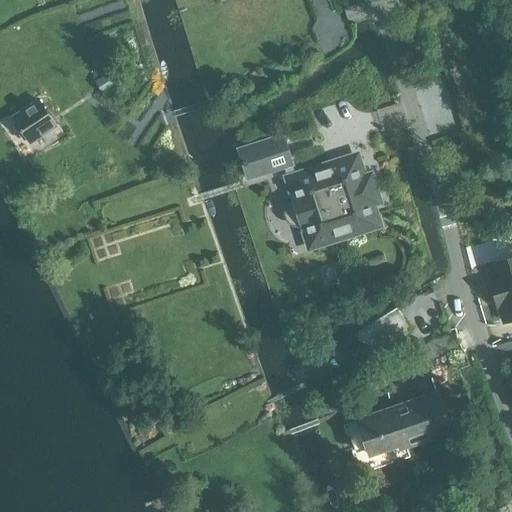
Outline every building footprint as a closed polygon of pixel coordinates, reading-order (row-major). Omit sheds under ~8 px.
[(99,78),(108,91),(121,83),(112,69),(99,78)] [(31,143),(57,125),(39,100),(13,117),(31,143)] [(239,148),(239,150),(248,177),(284,165),(295,200),(294,200),(292,201),(290,203),(289,204),(288,205),(288,206),(287,207),(286,208),(286,210),(286,211),(286,213),(286,214),(287,215),(287,217),(288,218),(289,219),(291,221),(293,223),(294,223),(296,224),(298,224),(300,224),(302,223),(310,246),(379,224),(357,155),(295,175),(291,163),(292,163),(283,134),(239,148)] [(497,293),(511,288),(511,256),(488,264),(497,293)] [(511,288),(497,293),(505,322),(511,319),(511,288)] [(399,334),(410,327),(397,306),(350,335),(363,356),(386,342),(389,346),(402,338),(399,334)] [(359,375),(363,389),(386,381),(381,367),(359,375)] [(401,448),(451,431),(440,400),(410,411),(407,403),(358,420),(370,454),(389,448),(388,445),(399,441),(401,448)]
